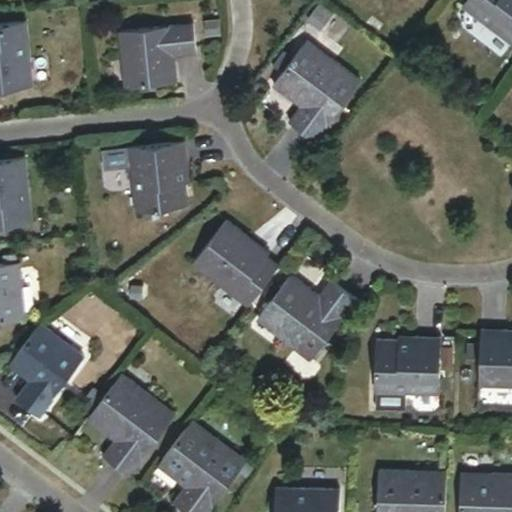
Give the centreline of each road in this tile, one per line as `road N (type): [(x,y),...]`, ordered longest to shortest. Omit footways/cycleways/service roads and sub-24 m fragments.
road 1 (residential): [(224,111),(262,173),(376,258),(417,271),(511,270)]
road 2 (residential): [(0,131),(224,111)]
